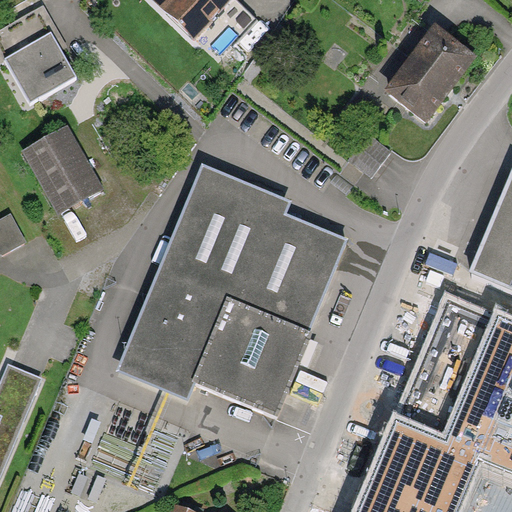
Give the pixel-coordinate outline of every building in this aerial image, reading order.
[(181,0),(167,15),(219,65),(261,23),(237,0),(181,0)] [(24,54),(5,65),(30,110),(76,84),(52,40),(55,38),(39,10),(9,28),(24,54)] [(472,64),(436,37),(390,97),(426,124),(472,64)] [(138,156),(127,133),(115,138),(126,162),(138,156)] [(391,155),(368,138),(350,163),(372,180),(391,155)] [(55,139),(26,155),(58,212),(97,190),(83,165),(73,171),(55,139)] [(281,423),(350,244),(289,221),(295,203),(204,169),(125,377),(191,402),(196,390),(281,423)] [(511,183),(473,279),(511,294),(511,183)] [(25,246),(11,219),(0,225),(0,253),(3,258),(25,246)] [(511,294),(473,279),(461,274),(394,441),(403,443),(483,475),(511,400),(511,294)] [(0,401),(0,486),(45,385),(14,371),(0,401)] [(467,511),(483,475),(403,443),(377,507),(389,511),(467,511)] [(205,511),(207,507),(186,498),(180,511),(205,511)]
